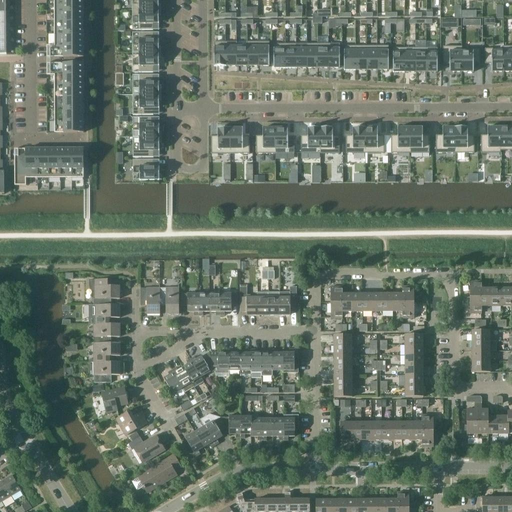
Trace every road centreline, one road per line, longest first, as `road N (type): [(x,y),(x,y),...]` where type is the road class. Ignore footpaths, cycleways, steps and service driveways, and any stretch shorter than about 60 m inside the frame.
road 1 (residential): [(511,387),(455,387),(451,274),(313,275),(314,332)]
road 2 (residential): [(511,107),(204,107)]
road 3 (tertiary): [(165,511),(228,474),(315,468)]
road 4 (residential): [(176,104),(176,169),(205,168),(204,107)]
road 5 (residential): [(314,332),(315,468)]
road 6 (residential): [(29,0),(30,131)]
road 7 (residential): [(191,333),(314,332)]
road 8 (tertiary): [(315,468),(437,467)]
